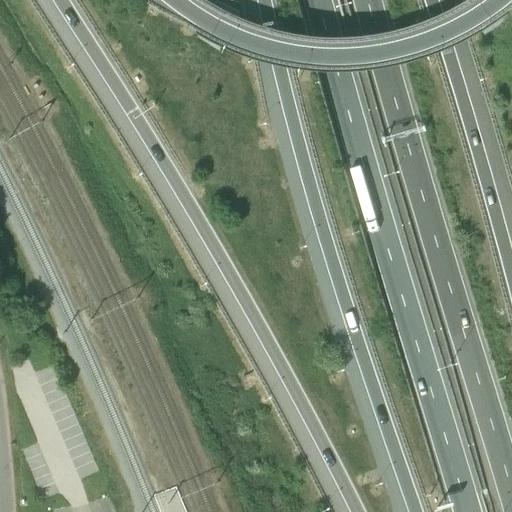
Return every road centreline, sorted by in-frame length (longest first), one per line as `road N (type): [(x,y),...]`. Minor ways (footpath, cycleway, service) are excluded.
road 1 (trunk): [(60,0),(200,223),(357,511)]
road 2 (trunk): [(262,0),(331,257),(414,511)]
road 3 (motorway): [(314,0),(465,511)]
road 4 (motorway): [(511,496),(366,0)]
road 5 (trunk): [(177,0),(243,38),(339,55),(425,40),(502,0)]
road 6 (trunk): [(511,268),(431,0)]
